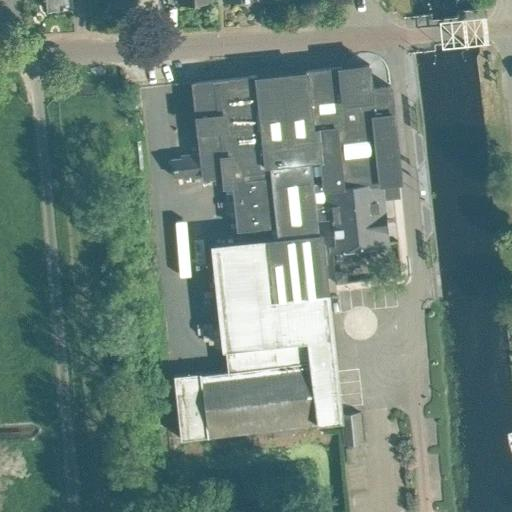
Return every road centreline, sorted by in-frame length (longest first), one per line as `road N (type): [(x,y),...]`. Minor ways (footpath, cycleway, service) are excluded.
road 1 (unclassified): [(425,511),(406,306),(417,271),(396,34)]
road 2 (tertiary): [(0,57),(369,36)]
